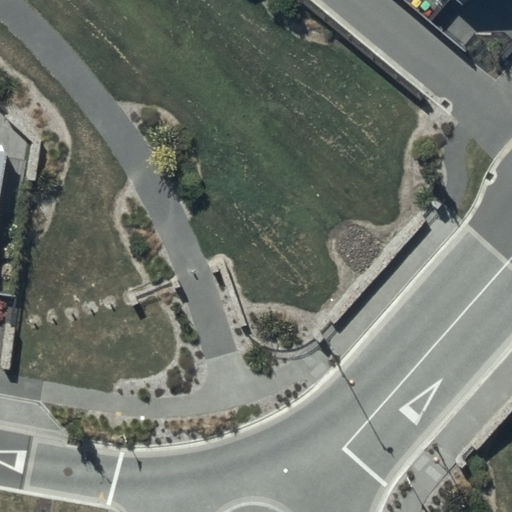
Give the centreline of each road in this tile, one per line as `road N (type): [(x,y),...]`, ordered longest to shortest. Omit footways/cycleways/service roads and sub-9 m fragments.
road 1 (residential): [(511,258),(314,484)]
road 2 (residential): [(0,461),(183,493)]
road 3 (residential): [(183,493),(232,462),(261,460),(314,484)]
